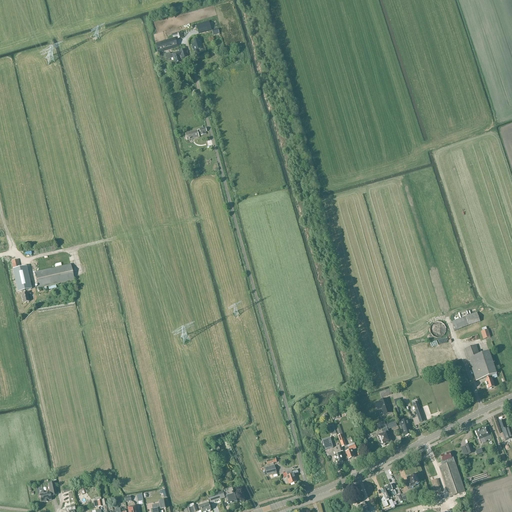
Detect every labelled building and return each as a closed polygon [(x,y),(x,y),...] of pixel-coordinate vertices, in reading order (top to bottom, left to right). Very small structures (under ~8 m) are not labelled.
[(211,30),(209,22),(196,25),(199,34),(211,30)] [(178,47),(175,38),(155,44),(158,53),(178,47)] [(203,49),(200,40),(194,42),(195,45),(192,45),(195,55),(200,53),(199,50),(203,49)] [(175,64),(181,62),(181,60),(181,59),(181,60),(188,58),(186,50),(179,52),(180,52),(172,55),(175,64)] [(197,131),(185,134),(187,141),(199,138),(197,131)] [(19,267),(18,260),(11,262),(13,269),(19,267)] [(70,265),(35,273),(38,289),(74,280),(70,265)] [(21,295),(23,304),(29,302),(27,294),(25,294),(25,291),(31,290),(27,270),(23,270),(22,269),(13,271),(18,293),(21,292),(22,295),(21,295)] [(477,313),(451,322),(455,331),(480,322),(477,313)] [(446,333),(446,330),(446,328),(445,326),(443,324),(441,323),(438,322),(436,323),(433,324),(431,326),(430,328),(430,330),(430,333),(431,335),(433,337),(436,338),(438,338),(441,338),(443,337),(445,335),(446,333)] [(490,337),(488,330),(481,332),(483,340),(490,337)] [(487,378),(489,377),(496,374),(489,352),(479,355),(476,346),(465,349),(468,359),(476,381),(487,378)] [(489,377),(487,378),(488,381),(486,381),(488,389),(494,387),(492,379),(490,380),(489,377)] [(392,395),(390,390),(379,393),(381,398),(392,395)] [(391,413),(387,400),(376,403),(378,410),(381,408),(384,416),(391,413)] [(418,408),(417,404),(412,406),(414,410),(413,410),(416,418),(421,416),(419,408),(418,408)] [(412,435),(410,428),(409,424),(408,420),(399,422),(401,427),(404,437),(412,435)] [(509,428),(507,429),(504,420),(499,422),(505,437),(511,435),(509,428)] [(349,460),(354,458),(351,451),(356,449),(354,445),(351,437),(344,439),(339,425),(335,426),(339,436),(342,435),(346,446),(347,447),(348,446),(348,448),(345,449),(346,453),(349,460)] [(381,446),(390,443),(388,436),(389,436),(386,426),(380,428),(383,434),(377,436),(381,446)] [(489,433),(486,427),(476,432),(479,440),(485,438),(486,441),(492,439),(489,433)] [(342,447),(346,446),(342,435),(339,436),(338,436),(342,447)] [(325,451),(329,449),(333,448),(331,441),(327,443),(323,444),(325,451)] [(473,453),(470,444),(465,446),(461,448),(464,457),(473,453)] [(340,452),(343,451),(341,446),(336,448),(337,451),(334,452),(335,455),(338,464),(343,462),(340,452)] [(441,462),(442,466),(454,462),(453,458),(451,459),(450,453),(441,456),(443,462),(441,462)] [(465,492),(454,462),(442,466),(439,467),(449,498),(465,492)] [(275,474),(273,466),(265,468),(267,476),(275,474)] [(287,473),(288,477),(286,477),(289,485),(297,482),(294,475),(293,475),(292,471),(287,473)] [(413,486),(419,483),(418,479),(417,480),(415,475),(414,475),(413,475),(412,476),(411,477),(407,479),(409,483),(406,485),(408,490),(414,487),(413,486)] [(442,492),(438,479),(431,482),(435,495),(442,492)] [(57,496),(54,483),(48,484),(51,497),(57,496)] [(386,487),(389,494),(391,493),(393,496),(396,495),(395,491),(393,491),(390,485),(386,487)] [(389,494),(386,487),(382,489),(384,493),(382,494),(385,499),(382,501),(385,507),(388,506),(386,502),(389,500),(388,499),(391,498),(389,494)] [(43,502),(51,500),(49,492),(43,493),(42,488),(39,489),(40,494),(41,494),(43,502)] [(227,490),(219,493),(221,500),(225,498),(224,495),(229,494),(230,496),(226,497),(229,505),(234,503),(238,502),(235,494),(232,495),(232,493),(233,492),(232,490),(227,491),(227,490)] [(211,503),(221,500),(219,493),(214,494),(214,495),(209,497),(211,503)] [(408,493),(404,495),(401,496),(403,501),(410,498),(408,493)] [(103,507),(101,497),(95,498),(96,502),(93,502),(94,508),(98,507),(98,508),(103,507)] [(158,511),(158,509),(159,509),(159,510),(165,509),(164,501),(158,502),(159,505),(151,506),(152,510),(150,510),(150,511),(158,511)] [(202,511),(206,511),(211,510),(209,503),(199,506),(200,510),(201,510),(202,511)] [(369,511),(369,509),(367,503),(363,504),(363,505),(358,507),(360,511),(359,511),(369,511)]
